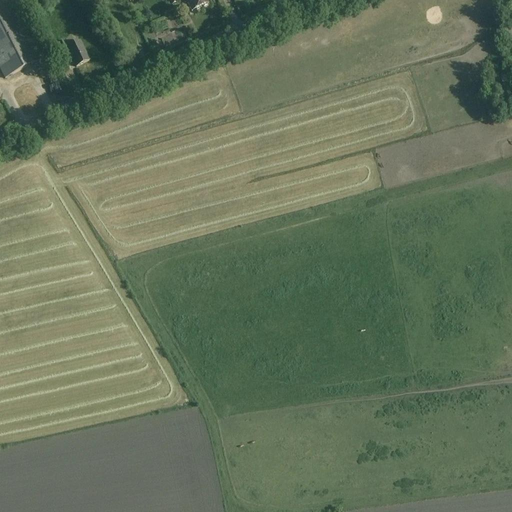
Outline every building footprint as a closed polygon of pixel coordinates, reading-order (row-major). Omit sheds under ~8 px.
[(0,0),(0,69),(5,79),(42,59),(10,0),(0,0)] [(185,0),(191,12),(208,4),(205,0),(181,0),(182,0),(185,0)] [(511,22),(502,23),(505,42),(511,41),(511,22)] [(76,67),(89,61),(80,42),(67,48),(64,41),(58,44),(63,53),(68,51),(76,67)] [(503,87),(511,84),(511,74),(501,76),(503,87)]
